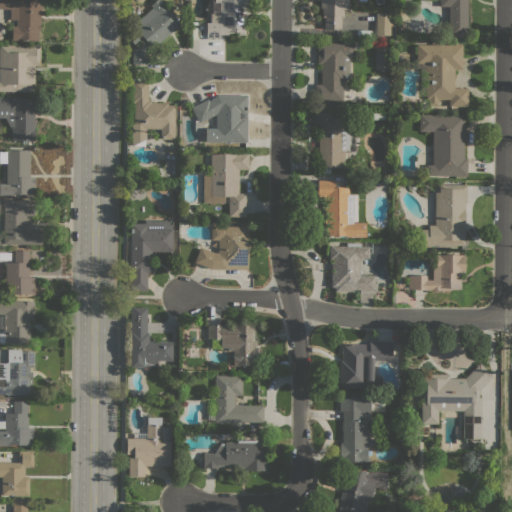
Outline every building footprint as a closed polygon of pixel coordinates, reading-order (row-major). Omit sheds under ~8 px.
[(0,0),(40,0),(40,24),(39,24),(39,31),(38,31),(38,40),(12,40),(12,26),(16,26),(16,19),(10,19),(10,9),(0,9),(0,0)] [(132,48),(137,48),(130,39),(138,33),(132,25),(152,8),(150,5),(155,0),(159,0),(180,24),(152,48),(151,46),(149,48),(149,64),(132,64),(132,48)] [(247,0),(247,11),(245,11),(245,33),(228,33),(228,34),(220,34),(219,39),(206,39),(206,22),(218,22),(218,2),(214,2),(214,0),(247,0)] [(348,0),(348,9),(343,9),(343,17),(341,17),(341,29),(324,29),(324,17),(322,17),(322,8),(320,8),(320,0),(348,0)] [(467,0),(467,36),(448,36),(448,6),(439,6),(439,0),(467,0)] [(390,13),(390,27),(392,27),(392,33),(390,33),(389,35),(375,34),(376,12),(390,13)] [(354,43),(354,57),(350,57),(349,80),(345,80),(345,82),(343,82),(342,101),(314,101),(315,84),(320,84),(320,64),(317,64),(317,42),(354,43)] [(462,45),(462,69),(454,69),(454,87),(468,87),(467,106),(448,106),(448,99),(439,99),(439,101),(437,101),(437,106),(428,106),(428,99),(425,99),(425,63),(416,62),(416,44),(462,45)] [(0,45),(40,45),(39,66),(34,65),(34,92),(0,91),(0,45)] [(396,60),(396,57),(397,55),(399,53),(402,52),(404,52),(407,52),(410,53),(412,55),(413,57),(410,59),(409,57),(408,55),(407,55),(405,54),(402,54),(401,55),(399,56),(399,58),(398,60),(396,60)] [(167,102),(167,105),(174,105),(174,139),(160,139),(160,128),(146,129),(146,139),(144,139),(144,146),(129,146),(129,123),(134,123),(133,103),(131,103),(131,79),(147,79),(147,100),(150,100),(150,102),(167,102)] [(215,142),(216,113),(199,122),(191,107),(207,99),(208,102),(217,95),(247,95),(247,115),(242,115),(242,142),(215,142)] [(0,97),(39,97),(39,113),(34,113),(34,119),(35,119),(35,126),(34,126),(34,140),(11,140),(11,125),(13,125),(13,107),(0,107),(0,97)] [(349,151),(344,151),(344,160),(343,160),(343,167),(329,167),(329,166),(318,165),(318,126),(315,126),(315,112),(331,112),(331,118),(341,118),(341,130),(349,130),(349,151)] [(463,158),(467,158),(466,176),(426,175),(426,165),(432,165),(432,131),(419,131),(419,114),(464,114),(463,158)] [(238,193),(245,193),(245,216),(229,216),(229,196),(224,196),(224,203),(203,203),(203,174),(210,174),(210,153),(235,154),(235,152),(248,152),(248,169),(238,169),(238,193)] [(35,195),(27,195),(27,194),(18,194),(18,195),(14,195),(14,194),(0,194),(0,184),(6,184),(6,158),(29,158),(29,176),(35,176),(35,195)] [(353,222),(365,222),(365,237),(345,236),(345,235),(324,235),(324,218),(325,218),(325,196),(317,196),(317,180),(333,180),(333,187),(348,187),(348,195),(353,195),(353,222)] [(466,184),(466,202),(464,202),(464,245),(416,245),(416,229),(428,229),(428,225),(434,225),(434,192),(438,192),(438,184),(466,184)] [(34,200),(34,215),(26,215),(26,220),(32,220),(31,226),(42,226),(41,244),(3,244),(3,200),(34,200)] [(130,223),(144,223),(144,220),(172,220),(171,228),(172,228),(172,251),(151,251),(151,271),(147,271),(147,290),(130,290),(130,223)] [(248,226),(248,245),(244,245),(244,259),(242,259),(242,267),(229,267),(229,269),(210,269),(194,262),(200,247),(214,252),(218,252),(218,240),(211,240),(211,226),(248,226)] [(359,289),(352,289),(352,291),(334,291),(334,286),(331,286),(331,258),(329,258),(329,246),(346,246),(346,242),(361,242),(361,246),(369,246),(369,258),(359,258),(359,275),(374,275),(374,284),(375,284),(375,293),(372,293),(372,302),(359,302),(359,299),(359,289)] [(29,277),(34,277),(34,294),(9,294),(9,288),(5,288),(5,262),(14,262),(14,250),(29,250),(29,277)] [(432,254),(464,254),(464,271),(460,271),(460,290),(408,290),(408,275),(426,275),(426,279),(432,279),(432,254)] [(0,300),(22,300),(22,301),(34,301),(34,306),(33,306),(33,310),(34,310),(34,315),(25,315),(25,326),(29,326),(29,343),(7,344),(7,343),(0,343),(0,331),(3,331),(3,328),(0,328),(0,316),(3,316),(3,314),(0,314),(0,300)] [(172,360),(157,360),(157,367),(147,367),(147,369),(143,369),(143,367),(130,367),(130,308),(131,308),(131,307),(146,307),(146,332),(148,332),(148,339),(152,339),(152,341),(172,341),(172,360)] [(223,324),(223,326),(234,326),(234,324),(254,324),(254,340),(255,340),(255,347),(258,347),(258,366),(255,366),(255,370),(241,370),(241,365),(239,365),(239,366),(233,366),(233,351),(220,351),(220,348),(211,348),(211,338),(207,338),(207,324),(223,324)] [(392,341),(391,360),(373,360),(373,387),(339,387),(340,360),(341,360),(341,344),(368,344),(369,340),(392,341)] [(0,394),(0,379),(3,379),(3,363),(7,362),(7,349),(20,349),(20,351),(33,351),(33,366),(29,366),(29,371),(32,371),(32,378),(29,378),(29,394),(0,394)] [(463,411),(438,410),(437,423),(421,423),(421,374),(449,374),(449,378),(464,378),(480,363),(493,376),(478,391),(478,398),(481,398),(481,438),(463,438),(463,411)] [(242,375),(242,405),(263,405),(263,422),(215,422),(215,419),(207,419),(207,395),(215,395),(215,375),(242,375)] [(359,397),(370,397),(370,413),(361,413),(361,419),(368,419),(367,457),(369,457),(369,461),(367,460),(367,461),(340,461),(340,442),(342,442),(342,411),(339,411),(339,397),(359,397)] [(27,404),(28,404),(28,411),(28,427),(33,427),(33,445),(10,445),(0,445),(0,431),(5,431),(5,413),(13,413),(13,401),(27,401),(27,404)] [(161,417),(161,427),(170,427),(170,465),(144,465),(144,476),(128,476),(128,457),(133,457),(133,454),(126,454),(126,438),(133,438),(133,432),(146,432),(146,417),(161,417)] [(237,442),(237,439),(243,439),(243,440),(256,440),(256,442),(265,443),(265,461),(266,461),(266,470),(250,470),(250,468),(237,468),(237,466),(223,465),(223,468),(217,467),(217,469),(215,469),(215,468),(205,468),(205,469),(203,469),(203,453),(214,453),(220,442),(225,444),(225,442),(237,442)] [(0,462),(18,462),(19,451),(33,451),(33,467),(24,467),(24,476),(28,476),(28,495),(1,495),(1,477),(0,477),(0,462)] [(364,511),(337,511),(339,505),(338,505),(343,484),(346,484),(347,471),(363,472),(371,474),(370,480),(374,481),(370,500),(368,500),(364,511)] [(12,511),(12,500),(27,501),(26,511),(12,511)]
